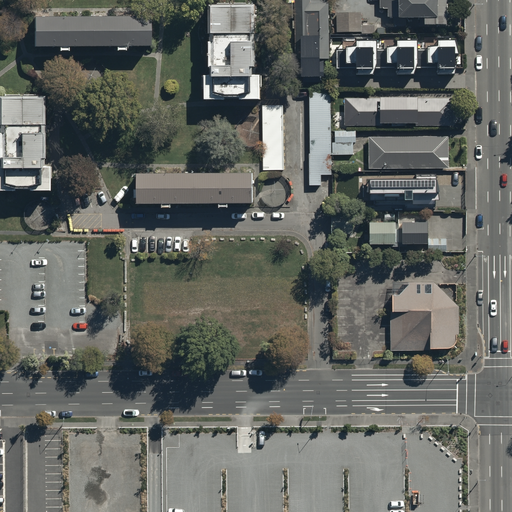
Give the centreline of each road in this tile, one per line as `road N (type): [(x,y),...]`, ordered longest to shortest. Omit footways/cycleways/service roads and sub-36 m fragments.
road 1 (residential): [(322,393),(321,245),(305,224),(83,221)]
road 2 (secondary): [(498,0),(500,391)]
road 3 (tertiary): [(0,394),(322,393)]
road 4 (unknown): [(214,68),(256,74),(278,88),(305,224)]
road 5 (tertiary): [(322,393),(500,391)]
road 6 (secondary): [(500,391),(501,511)]
